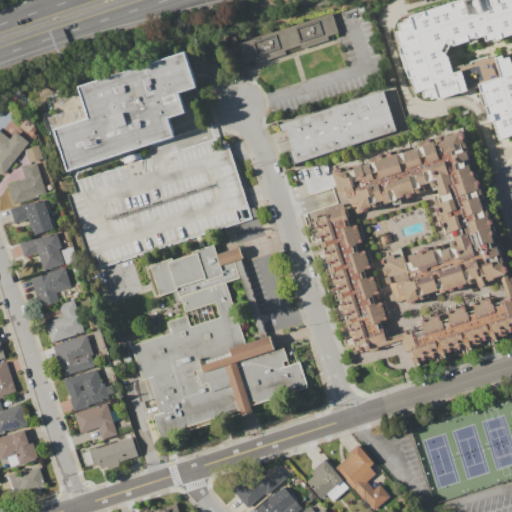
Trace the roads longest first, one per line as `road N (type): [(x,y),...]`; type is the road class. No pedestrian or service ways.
road 1 (residential): [(511,367),(65,511)]
road 2 (residential): [(351,418),(242,107)]
road 3 (residential): [(0,274),(80,507)]
road 4 (motorway): [(0,57),(163,2)]
